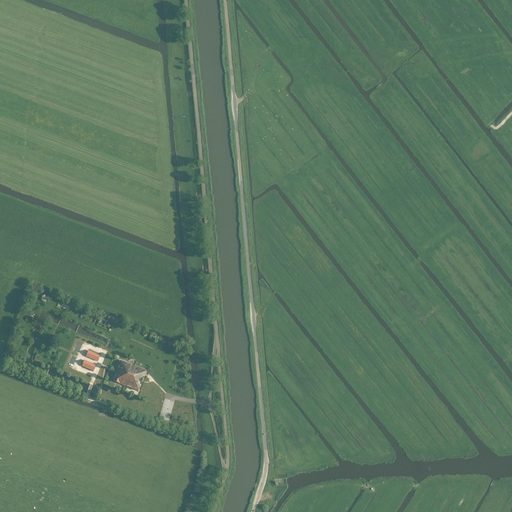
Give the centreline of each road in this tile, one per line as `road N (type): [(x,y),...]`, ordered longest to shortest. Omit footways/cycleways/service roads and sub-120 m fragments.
road 1 (unclassified): [(214,511),(229,454),(188,0)]
road 2 (unclassified): [(253,511),(267,462),(226,0)]
road 3 (track): [(235,104),(251,93),(272,48),(345,74)]
road 4 (track): [(173,397),(165,426),(88,398),(95,373)]
road 5 (track): [(348,71),(381,88),(403,63),(445,81)]
